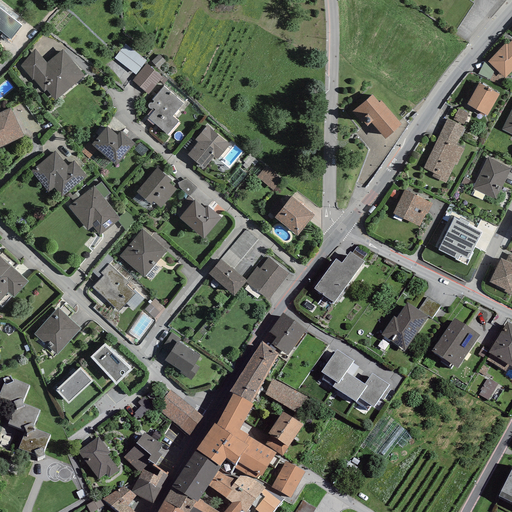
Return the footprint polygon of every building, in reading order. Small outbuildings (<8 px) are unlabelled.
[(0,8),(0,30),(11,40),(22,26),(0,8)] [(495,69),(505,78),(511,70),(511,39),(507,45),(506,43),(488,62),(493,67),(495,69)] [(136,74),(146,60),(124,45),(114,59),(136,74)] [(63,50),(46,63),(35,49),(21,66),(32,80),(34,79),(44,92),(47,90),(55,101),(85,76),(63,50)] [(159,54),(151,61),(158,69),(166,61),(159,54)] [(493,67),(484,62),(478,74),(489,80),(495,69),(493,67)] [(147,64),(132,80),(148,94),(162,78),(147,64)] [(479,83),(467,104),(487,116),(500,94),(479,83)] [(183,104),(164,87),(152,100),(154,102),(152,104),(151,104),(149,104),(148,105),(148,107),(149,108),(150,109),(151,109),(154,111),(148,118),(154,124),(167,135),(178,122),(172,117),(183,104)] [(382,91),(357,111),(384,142),(408,122),(382,91)] [(0,111),(0,146),(23,136),(9,107),(0,111)] [(469,113),(458,108),(453,119),(463,124),(469,113)] [(511,108),(501,130),(511,134),(511,108)] [(464,127),(447,118),(438,137),(456,145),(464,127)] [(230,145),(207,125),(195,139),(198,142),(187,155),(203,169),(214,156),(217,159),(230,145)] [(116,166),(131,148),(135,144),(120,131),(117,135),(107,127),(92,144),(97,149),(116,166)] [(456,145),(438,137),(423,168),(434,173),(432,176),(445,183),(455,164),(456,165),(464,149),(456,145)] [(89,158),(97,149),(92,144),(89,142),(81,151),(89,158)] [(48,192),(54,187),(61,196),(86,176),(74,161),(67,166),(55,151),(31,171),(48,192)] [(488,157),(472,189),(496,200),(511,168),(488,157)] [(265,166),(257,177),(273,190),(281,179),(265,166)] [(136,191),(150,205),(153,202),(161,208),(177,189),(169,183),(171,180),(157,167),(136,191)] [(186,179),(178,183),(179,188),(189,196),(196,187),(186,179)] [(101,182),(95,187),(104,198),(110,193),(101,182)] [(94,186),(68,206),(87,231),(92,227),(99,235),(120,218),(114,210),(104,198),(95,187),(94,186)] [(394,189),(390,196),(395,199),(400,192),(394,189)] [(404,190),(393,213),(420,227),(432,203),(404,190)] [(292,197),(274,217),(297,236),(314,215),(292,197)] [(189,226),(203,239),(221,218),(207,205),(205,208),(195,200),(179,218),(189,226)] [(454,218),(438,250),(456,258),(455,260),(467,265),(473,253),(472,252),(482,233),(467,225),(469,223),(460,218),(459,220),(454,218)] [(142,229),(119,256),(144,277),(167,251),(142,229)] [(356,247),(352,253),(363,260),(367,254),(356,247)] [(314,288),(320,292),(334,303),(365,262),(363,260),(352,253),(350,251),(341,263),(336,259),(314,288)] [(113,259),(106,254),(91,271),(100,279),(104,276),(101,273),(109,264),(113,259)] [(28,281),(0,256),(0,301),(8,293),(14,298),(28,281)] [(289,274),(268,257),(259,269),(257,267),(246,280),(247,281),(246,282),(269,300),(289,274)] [(500,258),(489,282),(505,290),(504,291),(511,295),(511,263),(506,261),(500,258)] [(221,259),(208,274),(234,296),(246,282),(247,281),(246,280),(231,267),(230,268),(221,259)] [(128,283),(109,264),(101,273),(104,276),(100,279),(93,287),(118,311),(125,304),(135,294),(133,291),(126,285),(128,283)] [(135,289),(133,291),(135,294),(125,304),(133,311),(144,299),(135,289)] [(418,310),(428,317),(432,318),(441,306),(427,297),(418,310)] [(154,298),(144,309),(153,318),(164,307),(154,298)] [(384,336),(405,351),(428,317),(418,310),(407,302),(396,318),(394,316),(381,334),(384,336)] [(34,334),(57,355),(81,329),(58,307),(34,334)] [(306,330),(283,313),(269,332),(276,337),(271,344),(288,356),(306,330)] [(454,318),(431,351),(457,368),(479,336),(454,318)] [(511,324),(507,322),(489,353),(511,366),(511,324)] [(177,341),(179,342),(181,339),(172,333),(164,345),(171,350),(177,341)] [(164,360),(180,371),(179,373),(191,380),(199,367),(194,364),(200,356),(179,342),(177,341),(171,350),(164,360)] [(279,354),(261,341),(229,392),(233,394),(251,403),(279,354)] [(106,342),(90,357),(116,385),(132,370),(106,342)] [(354,361),(336,350),(321,372),(336,382),(338,383),(346,372),(354,361)] [(81,367),(55,390),(68,404),(93,381),(81,367)] [(365,385),(346,372),(338,383),(336,382),(332,387),(356,402),(359,398),(366,386),(365,385)] [(389,385),(372,373),(365,385),(366,386),(359,398),(374,408),(389,385)] [(4,383),(0,392),(0,399),(16,405),(8,424),(25,430),(18,449),(35,454),(37,458),(44,455),(43,451),(50,435),(32,427),(38,410),(22,403),(29,385),(11,378),(10,376),(3,379),(4,383)] [(498,384),(487,378),(480,389),(481,390),(479,394),(488,400),(498,384)] [(307,398),(272,379),(264,395),(299,413),(307,398)] [(194,410),(170,390),(156,407),(180,427),(194,410)] [(251,403),(233,394),(216,424),(244,442),(248,436),(248,435),(240,430),(253,404),(251,403)] [(152,407),(144,397),(137,402),(141,406),(135,413),(140,419),(152,407)] [(205,419),(194,410),(180,427),(191,437),(205,419)] [(303,425),(282,411),(268,433),(271,435),(265,444),(282,456),(303,425)] [(220,467),(229,474),(234,467),(235,465),(248,445),(244,442),(216,424),(214,423),(196,450),(221,466),(220,467)] [(162,445),(144,433),(136,443),(123,457),(139,473),(143,470),(151,462),(153,464),(155,465),(161,454),(157,452),(162,445)] [(248,436),(244,442),(248,445),(235,465),(234,467),(246,474),(256,478),(259,475),(262,476),(276,453),(248,436)] [(98,437),(78,452),(98,480),(106,474),(109,478),(119,470),(107,455),(110,453),(98,437)] [(221,466),(196,450),(171,487),(172,487),(192,500),(193,499),(197,501),(198,501),(199,499),(208,485),(218,471),(220,467),(221,466)] [(305,472),(286,462),(271,487),(290,498),(305,472)] [(169,475),(155,465),(153,464),(148,472),(143,470),(131,491),(136,495),(153,504),(169,475)] [(511,468),(499,496),(511,502),(511,468)] [(235,482),(218,471),(208,485),(226,498),(231,490),(230,489),(235,482)] [(246,511),(264,488),(242,472),(235,482),(230,489),(231,490),(226,498),(231,502),(223,511),(239,511),(241,509),(244,511),(246,511)] [(131,491),(124,486),(102,499),(117,511),(134,511),(128,506),(136,495),(131,491)] [(192,500),(172,487),(164,501),(182,511),(189,511),(197,501),(193,499),(192,500)] [(99,498),(86,505),(90,511),(93,511),(104,506),(99,498)] [(204,501),(199,499),(198,501),(197,501),(189,511),(218,511),(203,502),(204,501)] [(182,511),(164,501),(157,511),(182,511)] [(300,511),(316,511),(318,510),(305,503),(300,511)]
